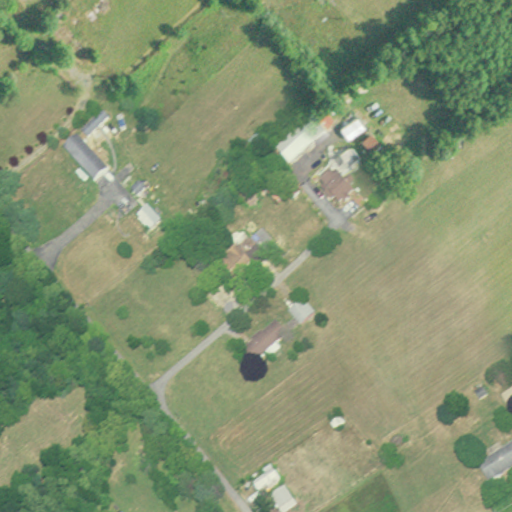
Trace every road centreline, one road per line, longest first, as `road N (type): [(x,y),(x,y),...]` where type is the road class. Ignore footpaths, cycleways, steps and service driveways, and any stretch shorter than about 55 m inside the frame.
road 1 (residential): [(28,25),(83,84),(78,111),(0,183),(1,212),(251,511)]
road 2 (residential): [(151,385),(453,114)]
